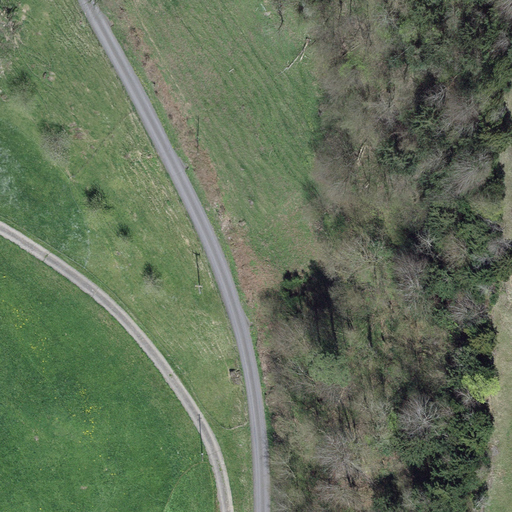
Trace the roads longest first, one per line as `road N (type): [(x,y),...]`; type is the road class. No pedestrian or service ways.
road 1 (unclassified): [(87,0),(198,214),(239,315),(261,438),(262,511)]
road 2 (track): [(0,232),(31,245),(126,327),(216,461),(225,511)]
